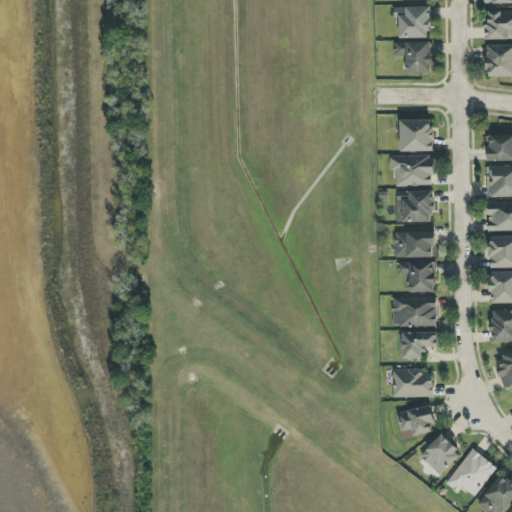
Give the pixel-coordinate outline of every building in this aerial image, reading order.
[(399,39),(431,38),(430,7),(394,7),(395,19),(399,19),(399,39)] [(511,11),(486,12),(486,40),(511,39),(511,11)] [(432,42),(395,43),(395,56),(406,56),(407,74),(432,73),(432,42)] [(488,77),(511,76),(511,45),(487,46),(488,77)] [(434,151),(433,120),(400,121),(401,152),(434,151)] [(489,162),(511,160),(511,135),(488,136),(489,162)] [(396,171),(397,187),(434,186),(433,156),(390,157),(390,171),(396,171)] [(491,198),(511,197),(511,165),(490,166),(491,198)] [(397,222),(431,223),(431,213),(434,213),(434,191),(409,191),(409,200),(398,200),(397,222)] [(396,258),(436,257),(435,232),(407,233),(407,240),(396,240),(396,258)] [(511,268),(511,236),(489,237),(490,268),(511,268)] [(435,293),(436,263),(399,262),(398,275),(410,276),(410,292),(435,293)] [(491,304),(511,303),(511,271),(490,272),(491,304)] [(393,327),(437,328),(437,298),(393,297),(393,327)] [(511,341),(511,310),(491,312),(493,343),(511,341)] [(424,359),(425,347),(438,348),(438,333),(403,332),(402,359),(424,359)] [(394,370),(394,398),(434,397),(433,375),(423,376),(423,370),(394,370)] [(432,432),(430,424),(435,423),(431,405),(397,414),(403,439),(432,432)] [(462,455),(442,434),(420,456),(440,476),(462,455)] [(446,484),(458,493),(463,487),(475,497),(497,468),(473,449),(446,484)] [(478,505),(487,511),(503,511),(511,501),(511,482),(502,474),(478,505)]
